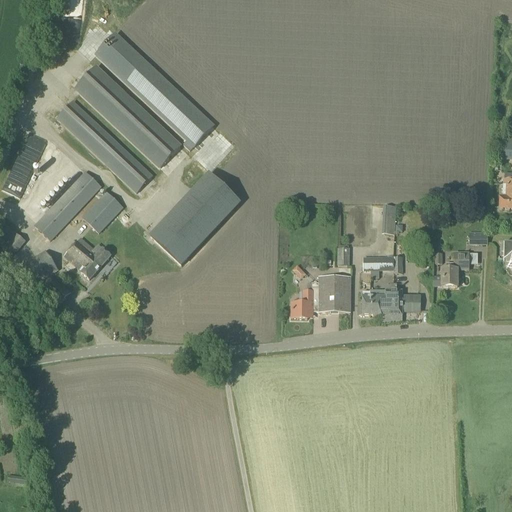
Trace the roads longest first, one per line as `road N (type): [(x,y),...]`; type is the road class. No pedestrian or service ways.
road 1 (unclassified): [(221,350),(511,331)]
road 2 (unclassified): [(0,367),(112,350),(221,350)]
road 3 (track): [(0,161),(46,0)]
road 4 (unclassified): [(221,350),(250,511)]
